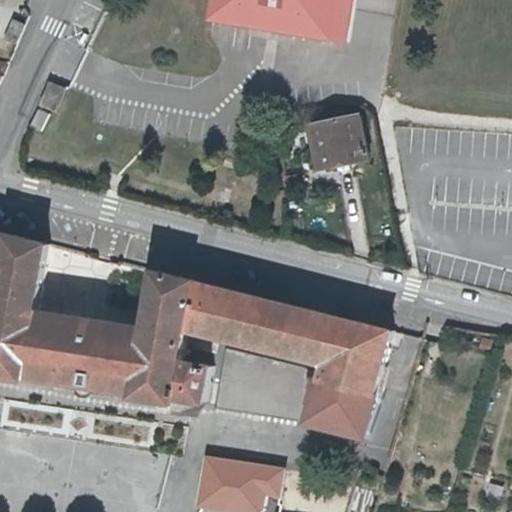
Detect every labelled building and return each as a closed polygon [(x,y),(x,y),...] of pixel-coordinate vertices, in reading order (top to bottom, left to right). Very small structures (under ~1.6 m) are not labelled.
[(214,0),(211,22),(334,42),(341,0),(214,0)] [(11,46),(22,23),(11,18),(1,41),(11,46)] [(65,91),(52,86),(44,105),(58,110),(65,91)] [(35,129),(45,133),(52,115),(42,111),(35,129)] [(323,168),(371,159),(363,118),(315,127),(323,168)] [(325,312),(159,271),(150,326),(42,309),(52,244),(15,235),(9,233),(0,231),(0,272),(10,275),(2,327),(0,327),(0,366),(38,372),(39,366),(63,370),(61,385),(117,393),(120,378),(149,382),(148,389),(188,395),(189,388),(227,394),(226,400),(308,413),(330,317),(330,314),(331,313),(325,312)] [(330,317),(308,413),(318,415),(319,407),(344,416),(353,385),(382,393),(398,332),(330,314),(330,317)] [(159,445),(164,416),(11,393),(7,423),(159,445)] [(396,480),(401,456),(378,451),(372,474),(396,480)] [(208,459),(203,504),(261,510),(263,490),(277,492),(279,469),(254,466),(252,481),(231,479),(233,462),(208,459)]
